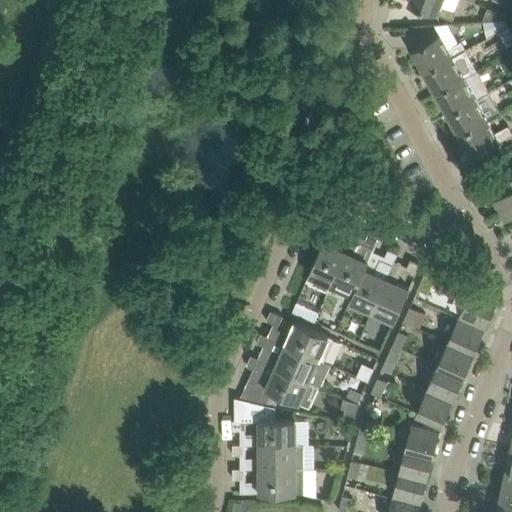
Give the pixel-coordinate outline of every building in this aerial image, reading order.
[(453,20),(456,11),(455,10),(458,0),(409,0),(408,3),(453,20)] [(487,7),(483,21),(505,19),(507,14),(487,7)] [(508,25),(505,19),(483,21),(487,36),(499,30),(508,25)] [(440,34),(412,49),(424,71),(452,56),(453,56),(466,49),(461,41),(458,42),(448,23),(435,24),(440,34)] [(508,25),(499,30),(507,45),(511,41),(511,31),(509,26),(508,25)] [(424,71),(436,92),(464,77),(478,70),(473,62),(460,70),(453,56),(452,56),(424,71)] [(489,91),(485,83),(478,70),(464,77),(436,92),(448,113),(476,98),(489,91)] [(476,98),(448,113),(459,134),(487,119),(488,119),(501,112),(496,104),(483,111),(476,98)] [(511,132),(509,126),(496,134),(488,119),(487,119),(459,134),(471,156),(511,133),(511,132)] [(511,204),(511,176),(511,177),(511,190),(494,201),(500,211),(511,204)] [(511,204),(500,211),(505,222),(511,217),(511,204)] [(342,234),(354,239),(360,227),(347,222),(342,234)] [(354,294),(365,268),(379,236),(369,231),(364,244),(363,243),(357,256),(346,251),(332,284),(354,294)] [(306,281),(327,291),(330,283),(332,284),(346,251),(324,241),(309,274),(306,281)] [(393,265),(398,253),(388,248),(383,261),(393,265)] [(416,275),(421,263),(411,259),(405,271),(416,275)] [(354,294),(351,301),(373,311),(387,278),(365,268),(354,294)] [(427,291),(433,277),(425,273),(418,287),(427,291)] [(394,321),(410,288),(387,278),(373,311),(394,321)] [(470,293),(459,317),(485,329),(496,305),(470,293)] [(420,328),(426,314),(419,310),(410,306),(404,321),(412,325),(420,328)] [(283,315),(271,310),(267,320),(279,325),(283,315)] [(459,317),(448,341),(475,352),(485,329),(459,317)] [(324,360),(333,338),(296,321),(286,344),(320,359),(320,358),(324,360)] [(399,330),(393,344),(402,348),(408,334),(399,330)] [(273,338),(261,332),(257,342),(269,348),(273,338)] [(448,341),(438,364),(464,376),(475,352),(448,341)] [(286,344),(276,365),(310,380),(320,359),(286,344)] [(393,344),(387,358),(395,362),(402,348),(393,344)] [(310,380),(276,365),(251,354),(247,364),(258,369),(257,371),(271,377),(266,388),(300,403),(300,402),(309,405),(317,385),(309,382),(310,380)] [(427,388),(453,400),(464,376),(438,364),(427,388)] [(387,399),(394,384),(378,377),(372,392),(387,399)] [(443,424),(453,400),(427,388),(416,412),(443,424)] [(235,399),(235,419),(246,419),(250,419),(250,401),(235,399)] [(250,419),(260,419),(260,444),(296,444),(303,444),(308,444),(308,419),(276,419),(276,407),(250,401),(250,419)] [(235,419),(233,419),(233,430),(246,430),(246,419),(235,419)] [(372,422),(362,420),(359,435),(368,437),(372,422)] [(413,421),(406,447),(434,454),(441,429),(413,421)] [(359,435),(352,459),(361,462),(364,452),(368,437),(359,435)] [(246,444),(233,444),(233,454),(246,454),(246,444)] [(296,444),(260,444),(260,468),(303,469),(303,444),(296,444)] [(434,454),(406,447),(400,472),(428,479),(434,454)] [(363,462),(361,462),(352,459),(348,475),(359,478),(363,462)] [(246,468),(233,468),(233,478),(246,478),(246,468)] [(260,492),(304,492),(303,469),(260,468),(260,492)] [(428,479),(400,472),(393,497),(421,504),(428,479)] [(511,473),(506,472),(501,494),(511,496),(511,473)] [(511,511),(511,496),(501,494),(496,511),(511,511)] [(343,495),(339,510),(347,511),(348,511),(352,497),(343,495)] [(419,511),(421,504),(393,497),(389,511),(419,511)]
